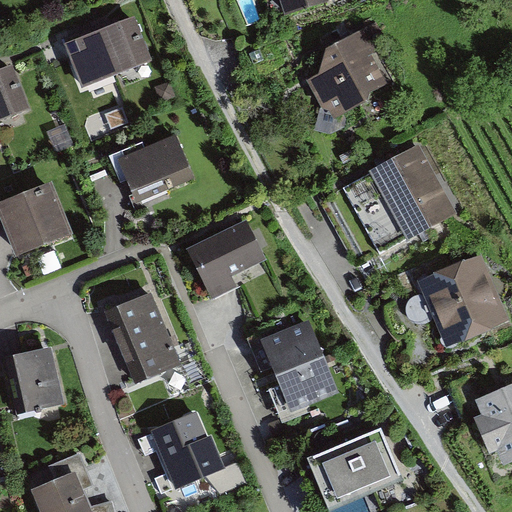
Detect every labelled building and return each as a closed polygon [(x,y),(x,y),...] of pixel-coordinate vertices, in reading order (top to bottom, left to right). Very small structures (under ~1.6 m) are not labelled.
[(330,3),(328,0),(279,0),(286,18),(330,3)] [(118,78),(153,64),(136,20),(100,33),(118,78)] [(382,22),(304,65),(333,119),(399,83),(380,48),(393,41),(382,22)] [(83,92),(118,78),(100,33),(65,47),(83,92)] [(0,123),(31,111),(12,67),(0,72),(0,123)] [(137,205),(195,180),(177,138),(118,162),(137,205)] [(420,147),(370,174),(408,245),(459,217),(420,147)] [(50,187),(0,207),(0,234),(13,265),(72,240),(50,187)] [(248,220),(182,254),(209,305),(236,291),(232,284),(270,264),(248,220)] [(511,324),(482,257),(418,285),(447,351),(511,324)] [(153,298),(105,319),(136,390),(184,369),(153,298)] [(325,359),(309,323),(277,337),(274,330),(247,341),(262,375),(272,371),(276,380),(325,359)] [(51,352),(4,364),(19,422),(67,409),(51,352)] [(325,359),(276,380),(269,393),(283,425),(312,413),(310,408),(340,395),(325,359)] [(511,388),(473,407),(480,421),(474,424),(490,458),(498,454),(506,471),(511,467),(511,388)] [(200,414),(152,436),(178,493),(226,470),(200,414)] [(381,431),(306,463),(326,511),(336,511),(404,483),(381,431)] [(80,511),(92,508),(76,468),(38,483),(49,511),(80,511)]
